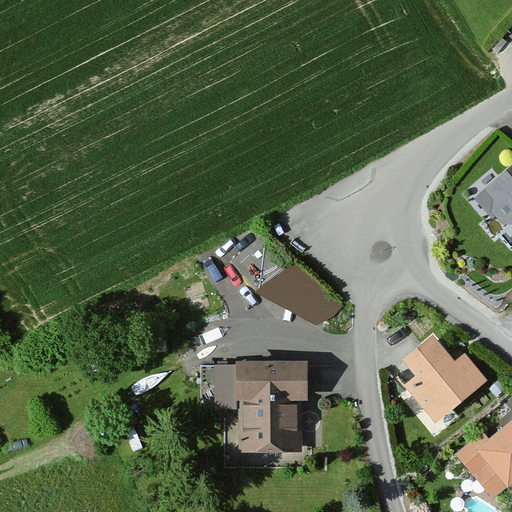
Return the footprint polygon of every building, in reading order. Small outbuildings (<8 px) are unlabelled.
[(511,170),(485,194),(494,204),(491,214),(502,228),(511,228),(511,170)] [(261,235),(228,264),(256,295),(289,266),(261,235)] [(432,342),(403,366),(416,382),(404,392),(434,428),(486,385),(464,359),(454,368),(432,342)] [(308,369),(232,370),(233,408),(237,408),(243,407),(244,458),(298,457),(297,409),(308,409),(308,369)] [(233,408),(232,370),(213,370),(215,415),(237,414),(237,408),(233,408)] [(511,424),(491,442),(484,434),(456,458),(494,502),(506,492),(509,495),(511,492),(511,424)]
